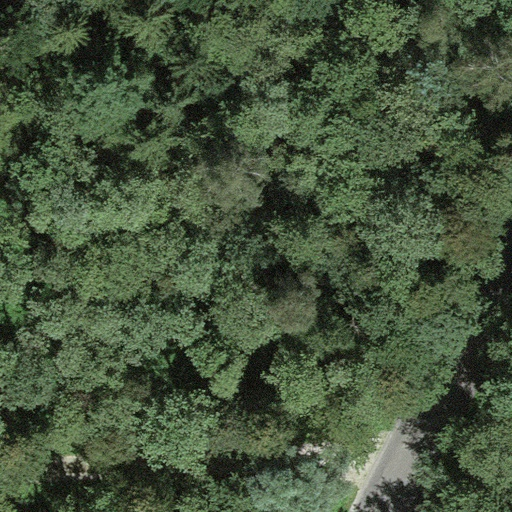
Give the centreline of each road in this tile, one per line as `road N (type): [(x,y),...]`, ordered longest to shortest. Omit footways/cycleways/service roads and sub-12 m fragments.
road 1 (track): [(0,468),(352,460),(400,477),(427,511)]
road 2 (tertiary): [(382,511),(511,263)]
